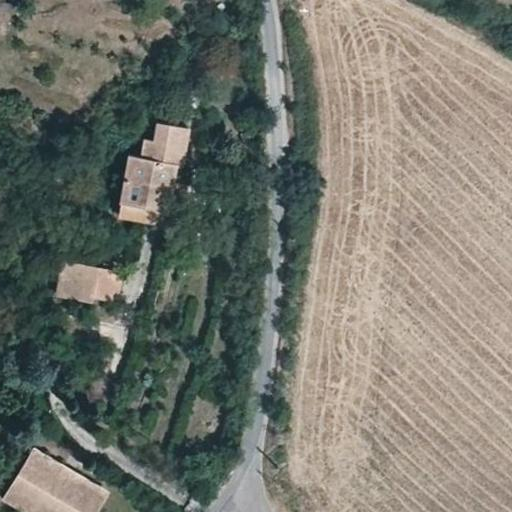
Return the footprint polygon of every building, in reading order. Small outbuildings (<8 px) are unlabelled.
[(199,122),(196,90),(185,91),(188,123),(199,122)] [(120,198),(168,208),(176,164),(181,165),(184,148),(188,129),(159,123),(156,123),(152,140),(144,139),(140,156),(129,153),(120,198)] [(252,150),(249,130),(242,131),(245,150),(252,150)] [(164,224),(168,208),(120,198),(117,214),(122,215),(164,224)] [(209,235),(210,224),(201,224),(201,234),(209,235)] [(117,299),(122,273),(64,259),(57,292),(60,294),(92,301),(94,294),(117,299)] [(93,511),(106,491),(34,447),(4,497),(29,511),(93,511)]
